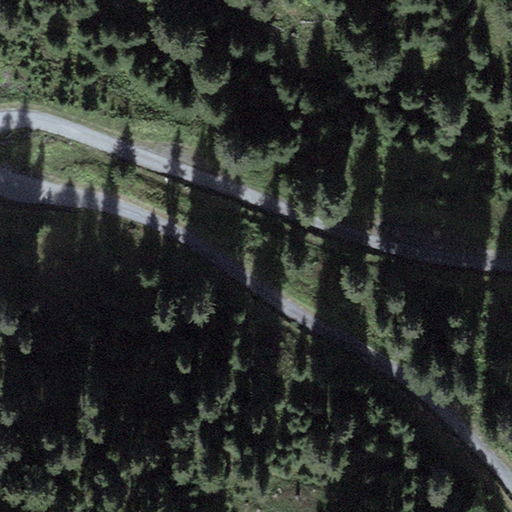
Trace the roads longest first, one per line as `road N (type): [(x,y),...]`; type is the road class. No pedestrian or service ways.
road 1 (track): [(0,184),(103,200),(185,241),(456,420),(511,486)]
road 2 (track): [(511,263),(411,249),(82,130),(0,120)]
